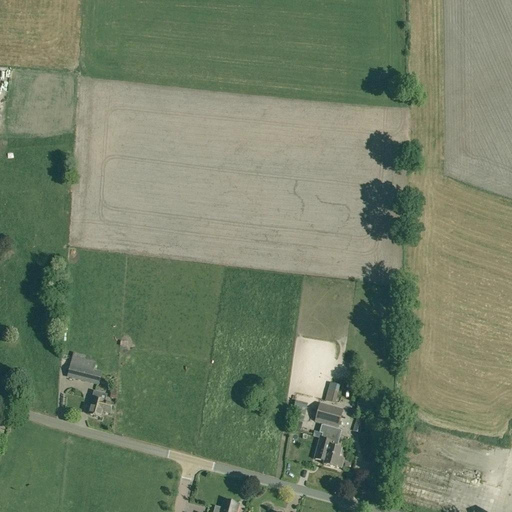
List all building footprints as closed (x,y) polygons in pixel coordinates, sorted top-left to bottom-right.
[(70,365),(67,377),(85,381),(88,370),(70,365)] [(336,393),(327,391),(325,402),(334,404),(336,393)] [(92,400),(88,416),(100,419),(102,412),(110,414),(113,404),(99,401),(101,394),(93,392),(92,400)] [(338,429),(342,411),(319,405),(314,423),(338,429)] [(303,416),(295,414),(293,422),(301,424),(303,416)] [(364,418),(358,416),(354,430),(359,432),(364,418)] [(299,430),(301,424),(293,422),(291,428),(299,430)] [(314,460),(324,463),(323,465),(336,469),(337,468),(341,469),(344,460),(339,458),(341,450),(337,449),(341,431),(321,426),(319,434),(323,435),(322,440),(320,440),(314,460)] [(511,490),(511,487),(503,490),(505,497),(511,495),(511,490)] [(224,502),(222,509),(215,508),(214,511),(236,511),(238,506),(224,502)]
